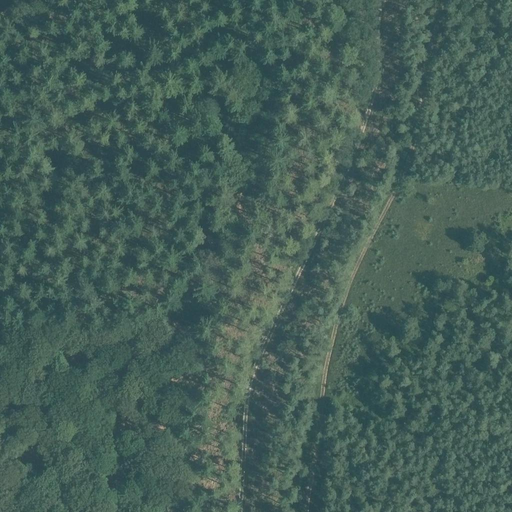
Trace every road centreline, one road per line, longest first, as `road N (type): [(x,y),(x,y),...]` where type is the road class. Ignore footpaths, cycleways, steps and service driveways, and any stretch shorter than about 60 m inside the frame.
road 1 (track): [(234,511),(248,375),(371,90),(381,0)]
road 2 (track): [(441,0),(420,110),(327,345),(313,511)]
